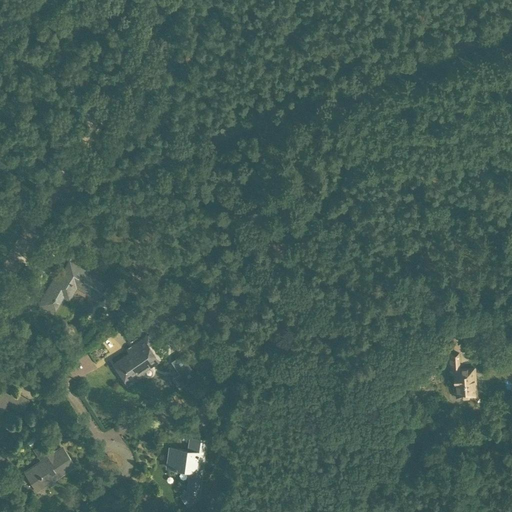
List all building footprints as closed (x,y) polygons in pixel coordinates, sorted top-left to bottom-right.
[(54,278),(39,305),(53,313),(62,296),(68,295),(67,291),(71,283),(77,287),(86,292),(88,289),(100,296),(106,285),(85,273),(86,270),(69,261),(64,269),(68,271),(64,279),(57,280),(54,278)] [(151,288),(143,294),(152,305),(157,300),(152,294),(155,292),(151,288)] [(150,310),(139,317),(147,328),(157,320),(150,310)] [(124,356),(113,363),(125,381),(131,377),(133,381),(139,377),(137,375),(158,361),(147,345),(151,343),(147,336),(127,349),(131,355),(126,359),(124,356)] [(460,352),(450,353),(451,373),(452,373),(454,396),(457,396),(457,398),(478,397),(476,366),(461,367),(460,352)] [(178,374),(171,379),(178,389),(196,377),(189,367),(180,355),(170,362),(178,374)] [(0,389),(0,410),(1,411),(6,401),(11,404),(10,406),(22,412),(29,401),(12,391),(9,395),(0,389)] [(170,448),(167,467),(173,468),(173,469),(175,469),(176,468),(190,470),(187,491),(181,496),(188,504),(198,497),(205,440),(189,438),(188,451),(170,448)] [(42,461),(25,472),(32,483),(31,484),(37,493),(49,485),(50,487),(56,483),(54,480),(75,466),(61,446),(53,451),(47,441),(34,449),(42,461)]
